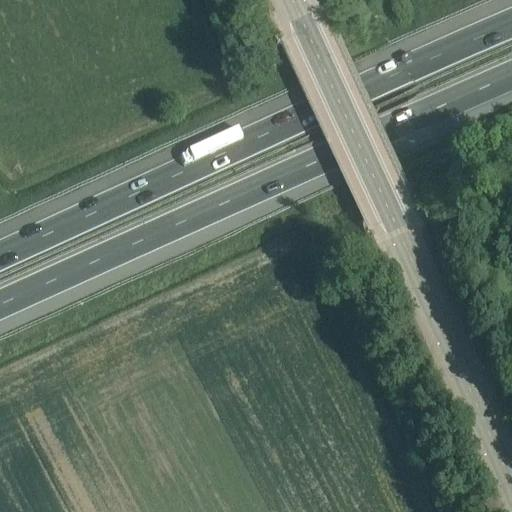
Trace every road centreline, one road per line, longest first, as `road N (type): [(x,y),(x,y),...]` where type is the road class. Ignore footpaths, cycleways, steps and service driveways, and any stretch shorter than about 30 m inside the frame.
road 1 (motorway): [(511,23),(0,256)]
road 2 (motorway): [(0,306),(511,74)]
road 3 (tertiary): [(511,490),(292,0)]
